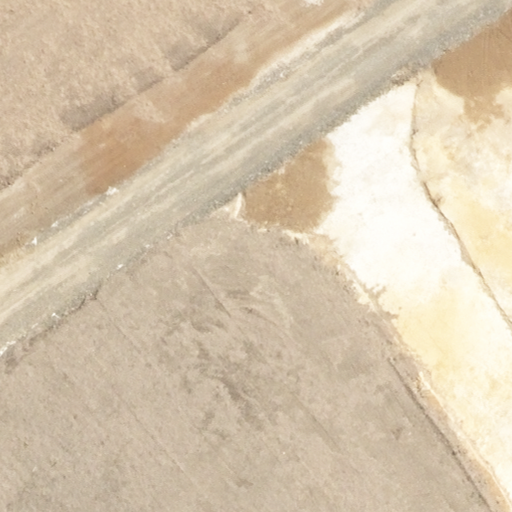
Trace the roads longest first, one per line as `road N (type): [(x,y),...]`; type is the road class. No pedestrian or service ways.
road 1 (unclassified): [(332,71),(0,291)]
road 2 (unclassified): [(332,71),(511,361)]
road 3 (unclassified): [(434,0),(332,71)]
